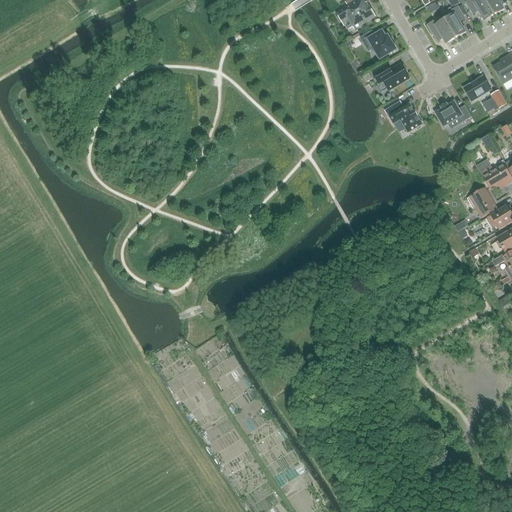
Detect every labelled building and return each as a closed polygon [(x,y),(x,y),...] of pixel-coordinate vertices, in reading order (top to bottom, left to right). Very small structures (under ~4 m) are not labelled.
[(376,17),(369,7),(367,2),(365,3),(363,0),(357,0),(355,2),(353,0),(350,0),(345,3),(347,6),(336,13),(341,22),(347,19),(354,30),(376,17)] [(494,15),(484,0),(480,0),(474,4),(471,0),(466,3),(473,15),(479,11),(484,21),(494,15)] [(484,0),(494,15),(504,10),(497,0),(484,0)] [(451,9),(443,14),(447,20),(445,21),(456,38),(465,33),(459,23),(465,19),(458,7),(452,10),(451,9)] [(456,38),(445,21),(436,27),(433,23),(428,26),(437,42),(443,39),(446,44),(456,38)] [(395,50),(391,43),(389,44),(382,33),(375,37),(372,31),(361,38),(364,44),(369,41),(374,48),(372,49),(378,61),(395,50)] [(353,40),(345,45),(348,49),(351,47),(355,45),(353,40)] [(506,61),(494,68),(506,90),(511,86),(511,55),(505,60),(506,61)] [(409,80),(405,73),(407,72),(404,66),(402,67),(399,62),(386,70),(384,68),(373,74),(379,85),(383,82),(389,92),(409,80)] [(483,78),(483,77),(482,77),(474,82),(472,83),(472,84),(464,88),(463,89),(472,102),(491,91),(483,78)] [(498,90),(491,94),(499,107),(506,104),(498,90)] [(399,99),(387,106),(391,112),(403,105),(399,99)] [(442,109),(435,113),(444,127),(458,119),(462,124),(472,118),(465,107),(459,110),(454,102),(447,106),(446,105),(441,108),(442,109)] [(422,124),(417,117),(418,117),(415,112),(414,112),(410,105),(410,104),(389,117),(394,125),(401,120),(408,133),(422,125),(422,124)] [(483,141),(476,143),(478,152),(485,150),(483,141)] [(487,161),(477,167),(491,191),(504,184),(506,186),(511,182),(511,177),(505,165),(494,172),(487,161)] [(485,189),(468,200),(474,210),(478,208),(484,218),(497,210),(485,189)] [(492,216),(488,219),(493,228),(497,225),(500,230),(511,223),(511,213),(508,206),(492,216)] [(511,230),(498,239),(506,253),(511,250),(511,230)] [(475,249),(469,253),(472,258),(478,254),(475,249)] [(503,256),(493,261),(496,267),(506,261),(510,268),(506,270),(511,281),(511,280),(511,252),(504,258),(503,256)] [(504,298),(499,302),(503,308),(508,305),(504,298)] [(246,378),(224,381),(225,392),(232,392),(233,401),(248,399),(246,378)] [(203,426),(214,421),(217,429),(229,423),(221,406),(198,417),(203,426)] [(226,455),(245,445),(234,424),(215,434),(226,455)] [(262,461),(237,474),(244,489),(253,485),(261,501),(264,499),(266,503),(280,496),(262,461)] [(271,507),(278,507),(278,511),(286,511),(287,511),(292,511),(283,496),(271,504),(271,507)]
